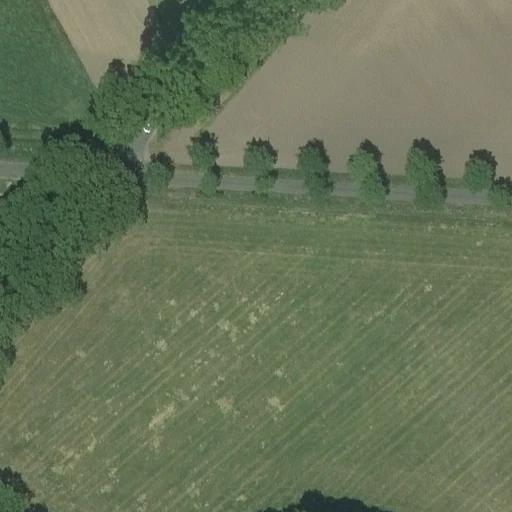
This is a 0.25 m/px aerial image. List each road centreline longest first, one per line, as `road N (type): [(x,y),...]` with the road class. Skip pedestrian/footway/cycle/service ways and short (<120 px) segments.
road 1 (unclassified): [(105,175),(511,200)]
road 2 (unclassified): [(105,175),(242,0)]
road 3 (track): [(0,304),(105,175)]
